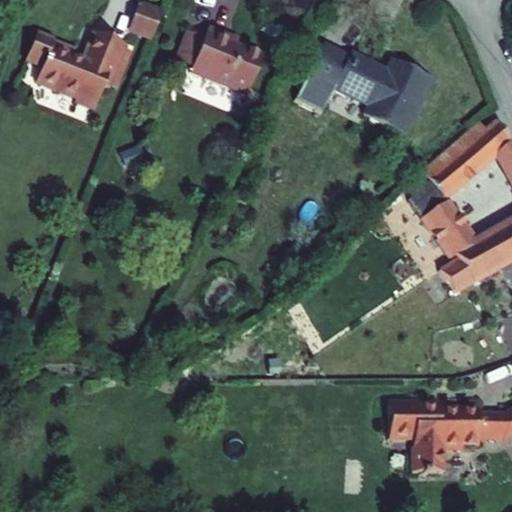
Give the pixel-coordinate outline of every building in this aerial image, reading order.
[(133,10),(123,33),(143,41),(153,18),(133,10)] [(115,47),(85,35),(73,63),(62,58),(65,52),(43,43),(44,41),(27,34),(16,62),(32,69),(26,83),(66,100),(65,103),(85,111),(94,88),(98,90),(99,87),(114,50),(115,47)] [(181,74),(180,79),(236,103),(253,63),(212,46),(214,42),(198,35),(194,45),(181,74)] [(165,66),(181,74),(194,45),(178,37),(165,66)] [(339,53),(314,40),(291,84),(284,98),(305,109),(312,95),(318,84),(359,105),(355,113),(395,133),(424,76),(384,56),(376,72),(366,67),(369,61),(342,47),(339,53)] [(123,54),(114,50),(99,87),(108,91),(123,54)] [(511,152),(495,121),(482,131),(477,124),(426,164),(420,170),(427,181),(422,186),(432,200),(440,194),(490,155),(511,191),(511,215),(480,234),(476,229),(469,233),(444,200),(436,205),(418,215),(444,254),(456,258),(436,270),(450,290),(511,257),(511,152)] [(444,200),(440,194),(432,200),(436,205),(444,200)] [(426,397),(387,398),(388,433),(412,433),(413,468),(443,467),(443,443),(457,442),(457,445),(472,445),(472,440),(476,440),(476,433),(476,410),(476,402),(426,402),(426,397)] [(511,404),(501,410),(511,429),(511,404)] [(511,429),(501,410),(476,410),(476,433),(511,432),(511,429)]
